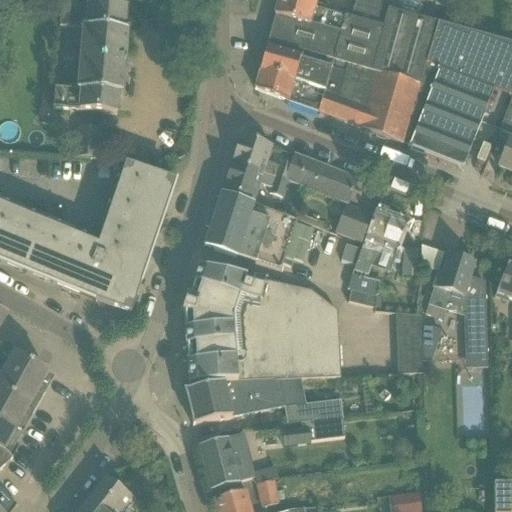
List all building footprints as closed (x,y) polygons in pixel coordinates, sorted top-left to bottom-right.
[(346,67),(346,66),(348,66),(373,74),(414,86),(418,86),(436,25),(378,9),(380,0),(279,0),(267,44),(287,50),(333,62),(332,63),(346,67)] [(79,62),(124,66),(126,34),(123,33),(125,11),(61,6),(59,29),(82,31),(79,62)] [(401,147),(462,171),(492,92),(511,99),(511,98),(511,45),(436,25),(418,86),(419,87),(401,147)] [(255,91),(288,104),(301,58),(266,48),(255,91)] [(288,104),(332,121),(348,66),(346,66),(346,67),(332,63),(332,66),(301,58),(288,104)] [(52,111),(116,117),(118,97),(121,98),(124,66),(79,62),(77,93),(54,91),(52,111)] [(348,66),(333,121),(357,130),(373,74),(348,66)] [(357,130),(401,147),(419,87),(418,86),(414,86),(373,74),(357,130)] [(511,101),(510,101),(498,132),(511,137),(510,142),(509,141),(506,151),(498,170),(511,175),(511,101)] [(74,160),(98,162),(100,132),(80,131),(76,131),(74,160)] [(321,197),(346,207),(349,201),(356,182),(295,158),(291,167),(280,163),(278,169),(265,164),(271,148),(240,138),(231,165),(287,183),(298,188),(320,197),(321,197)] [(110,166),(97,165),(96,181),(108,182),(110,166)] [(241,199),(253,202),(258,186),(271,190),(269,195),(281,199),(287,183),(231,165),(222,192),(241,199)] [(146,269),(160,226),(175,184),(168,181),(124,166),(110,209),(96,247),(95,252),(146,269)] [(237,259),(280,274),(282,268),(290,271),(293,263),(302,266),(306,254),(312,231),(296,226),(297,223),(253,207),(221,196),(203,249),(212,252),(237,259)] [(0,265),(78,298),(81,290),(95,252),(96,247),(0,207),(0,265)] [(334,236),(360,246),(371,218),(345,208),(334,236)] [(362,248),(354,274),(365,277),(367,278),(372,264),(376,254),(374,251),(380,249),(379,251),(395,256),(397,249),(398,249),(399,246),(406,226),(374,215),(367,234),(362,248)] [(340,263),(352,267),(357,252),(345,248),(340,263)] [(198,251),(194,265),(227,274),(231,260),(198,251)] [(82,290),(78,298),(94,304),(130,317),(146,269),(95,252),(82,290)] [(403,280),(417,280),(417,252),(403,252),(403,280)] [(438,275),(425,316),(443,322),(446,314),(462,319),(464,361),(476,360),(486,360),(484,284),(469,280),(474,265),(470,264),(471,262),(462,259),(461,262),(448,258),(442,277),(438,275)] [(499,285),(493,299),(506,305),(507,301),(511,302),(511,267),(507,266),(499,285)] [(185,300),(181,314),(184,315),(185,331),(184,331),(188,387),(223,386),(279,384),(340,381),(336,315),(310,294),(198,269),(193,286),(188,301),(185,300)] [(349,288),(347,293),(350,293),(374,298),(376,299),(379,285),(364,281),(352,279),(348,288),(349,288)] [(350,293),(348,305),(373,311),(374,298),(350,293)] [(0,391),(29,408),(47,376),(0,349),(0,327),(6,317),(0,313),(0,391)] [(420,319),(394,316),(395,329),(420,328),(420,327),(420,319)] [(421,352),(421,365),(430,365),(440,333),(420,327),(420,328),(421,340),(421,352)] [(420,328),(395,329),(395,341),(421,340),(420,328)] [(421,340),(395,341),(396,353),(421,352),(421,340)] [(421,352),(396,353),(396,366),(421,365),(421,352)] [(421,365),(396,366),(397,378),(422,377),(421,365)] [(184,394),(192,428),(211,424),(284,410),(279,384),(223,386),(204,390),(184,394)] [(0,391),(0,422),(16,431),(29,408),(0,391)] [(284,410),(287,427),(311,424),(311,425),(342,423),(340,404),(284,410)] [(0,473),(12,463),(3,454),(16,431),(0,422),(0,473)] [(341,423),(317,425),(311,425),(311,424),(299,426),(300,432),(286,434),(288,449),(309,446),(309,444),(343,440),(341,423)] [(198,448),(210,492),(229,487),(251,481),(240,438),(227,441),(217,443),(198,448)] [(274,469),(252,475),(255,487),(277,481),(274,469)] [(87,502),(99,511),(122,511),(131,501),(104,480),(87,502)] [(256,487),(261,510),(278,506),(273,484),(256,487)] [(493,511),(508,511),(509,507),(511,506),(511,486),(493,487),(493,511)] [(0,511),(13,511),(16,508),(0,490),(0,511)] [(212,502),(215,511),(250,511),(246,495),(240,494),(212,502)] [(398,511),(396,498),(387,499),(388,511),(398,511)] [(99,511),(87,502),(79,511),(99,511)]
